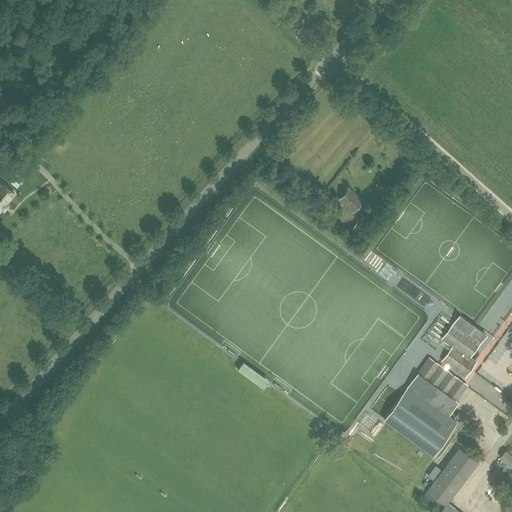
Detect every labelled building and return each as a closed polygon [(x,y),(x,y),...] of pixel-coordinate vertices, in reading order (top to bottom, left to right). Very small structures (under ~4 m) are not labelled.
[(1,182),(0,184),(0,210),(3,212),(9,205),(7,203),(14,193),(1,182)] [(354,211),(363,200),(349,188),(340,198),(354,211)] [(357,239),(365,230),(357,223),(348,232),(357,239)] [(399,286),(427,308),(434,299),(406,277),(399,286)] [(460,316),(443,339),(453,346),(469,357),(485,334),(460,316)] [(453,346),(443,361),(465,377),(476,362),(469,357),(453,346)] [(467,385),(428,358),(384,419),(433,455),(457,422),(449,416),(460,400),(458,398),(467,385)] [(249,365),(243,373),(250,378),(256,371),(249,365)] [(464,416),(458,412),(455,416),(461,421),(464,416)] [(459,447),(423,494),(440,507),(443,503),(446,505),(478,462),(459,447)] [(511,466),(511,464),(511,448),(510,452),(507,449),(500,457),(511,466)] [(462,511),(448,501),(440,511),(462,511)]
